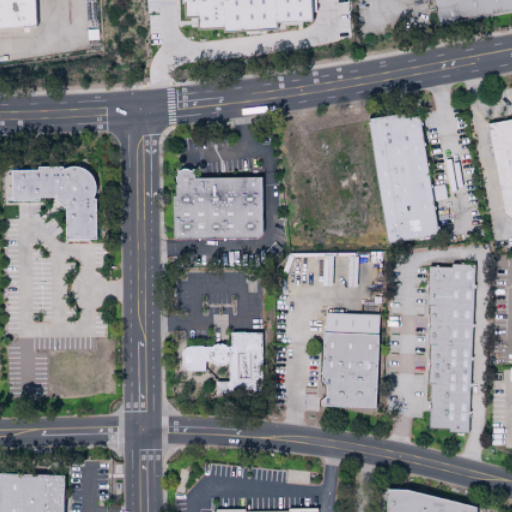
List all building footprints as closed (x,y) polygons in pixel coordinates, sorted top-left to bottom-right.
[(0,0),(39,0),(41,26),(0,28),(0,0)] [(173,0),(174,18),(191,17),(191,30),(217,29),(217,30),(314,26),(312,0),(173,0)] [(511,12),(441,22),(436,0),(511,0),(511,12)] [(362,119),(381,243),(434,235),(428,200),(444,198),(442,184),(426,187),(415,111),(362,119)] [(511,117),(484,122),(501,224),(511,222),(511,117)] [(13,202),(13,171),(39,171),(39,168),(65,168),(65,171),(67,170),(69,169),(72,168),(75,168),(78,168),(81,168),(84,169),(86,170),(89,172),(92,175),(94,177),(95,180),(96,184),(97,187),(97,191),(96,194),(96,197),(94,200),(99,200),(99,202),(98,202),(98,211),(99,211),(99,217),(98,217),(98,227),(100,228),(100,240),(67,240),(66,209),(64,207),(62,206),(60,204),(58,202),(57,199),(41,199),(41,202),(13,202)] [(168,238),(258,237),(258,217),(262,217),(262,176),(189,177),(189,168),(168,168),(168,238)] [(423,431),(467,432),(469,265),(426,264),(423,431)] [(376,314),(320,312),(317,405),(372,408),(376,314)] [(261,332),(228,332),(227,346),(178,345),(178,370),(202,370),(202,363),(226,363),(225,381),(213,381),(213,394),(260,394),(261,332)] [(0,474),(0,511),(63,511),(65,476),(0,474)] [(380,511),(474,511),(475,497),(381,494),(380,511)]
